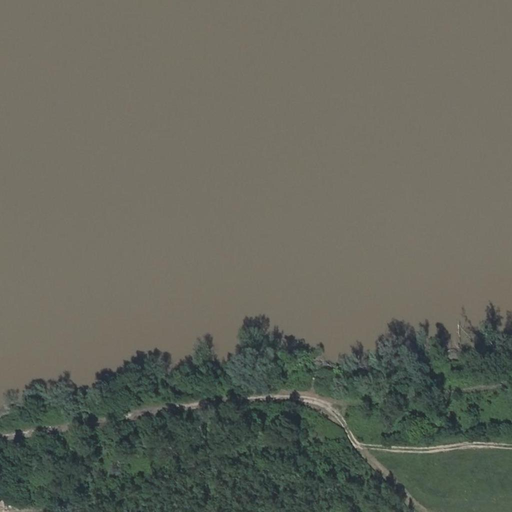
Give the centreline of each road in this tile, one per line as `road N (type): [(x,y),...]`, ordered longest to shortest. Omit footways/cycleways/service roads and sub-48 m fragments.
road 1 (track): [(511,384),(374,405),(245,401),(0,434)]
road 2 (track): [(337,404),(391,452),(438,467),(490,511)]
